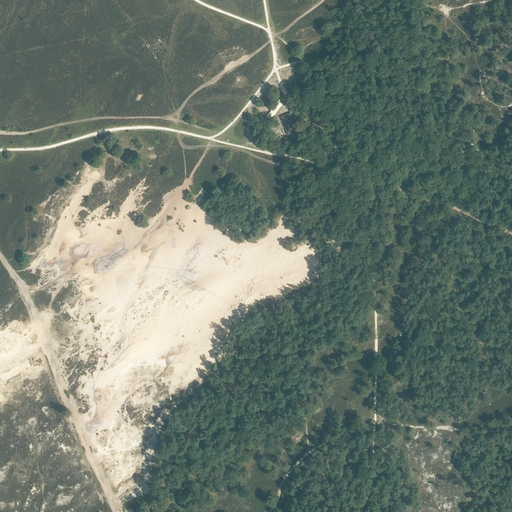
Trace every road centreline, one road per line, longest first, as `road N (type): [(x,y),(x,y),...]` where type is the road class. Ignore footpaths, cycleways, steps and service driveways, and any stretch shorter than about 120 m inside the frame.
road 1 (unknown): [(511,377),(453,304),(425,226),(374,189),(337,183)]
road 2 (track): [(112,511),(25,296)]
road 3 (track): [(511,232),(341,171)]
road 4 (unknown): [(340,188),(234,147),(187,147),(178,130)]
road 5 (unknown): [(0,132),(96,118),(176,118)]
road 6 (unknown): [(176,118),(197,90),(271,39)]
